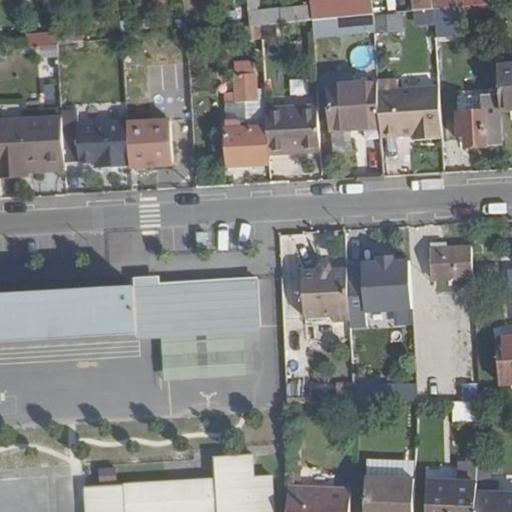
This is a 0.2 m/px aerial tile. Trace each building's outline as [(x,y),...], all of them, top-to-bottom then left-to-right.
[(51,0),(39,0),(42,19),(54,18),(51,0)] [(65,0),(51,0),(54,18),(55,27),(69,25),(65,0)] [(248,0),(249,4),(252,27),(262,26),(313,21),(311,5),(260,9),(259,0),(248,0)] [(310,0),(311,5),(313,21),(373,14),(370,0),(310,0)] [(411,0),(412,10),(434,8),(433,0),(411,0)] [(493,0),(433,0),(434,8),(436,8),(494,3),(493,0)] [(494,3),(436,8),(437,39),(460,37),(459,19),(495,16),(494,3)] [(249,4),(236,5),(238,28),(252,27),(249,4)] [(373,14),(313,21),(314,37),(374,32),(373,14)] [(238,28),(240,42),(263,40),(262,26),(252,27),(238,28)] [(103,41),(104,54),(123,52),(122,39),(103,41)] [(58,46),(21,49),(22,55),(37,54),(37,60),(59,57),(58,50),(58,46)] [(228,128),(230,168),(271,166),(270,156),(267,110),(266,100),(259,101),(257,76),(254,76),(253,62),(237,63),(238,77),(235,77),(236,104),(227,105),(229,128),(228,128)] [(511,66),(498,67),(500,97),(501,111),(511,110),(511,66)] [(400,78),(377,80),(377,83),(381,129),(381,138),(413,136),(414,141),(441,140),(441,138),(444,138),(440,86),(400,88),(400,78)] [(329,86),(332,132),(381,129),(377,83),(329,86)] [(477,93),(457,93),(457,108),(478,107),(477,93)] [(466,136),(467,147),(503,146),(501,111),(500,97),(482,98),(483,113),(459,115),(460,136),(466,136)] [(317,108),(267,110),(270,156),(289,155),(289,151),(319,149),(317,108)] [(0,121),(0,176),(25,176),(25,166),(65,163),(63,133),(62,118),(0,121)] [(170,121),(128,124),(131,169),(173,167),(170,121)] [(431,249),(433,281),(473,278),(472,247),(431,249)] [(412,311),(410,261),(394,261),(394,258),(377,258),(378,262),(363,263),(364,267),(347,267),(347,269),(350,322),(350,329),(366,328),(365,313),(412,311)] [(350,322),(347,269),(332,270),(329,265),(319,266),(317,272),(301,272),(304,319),(335,318),(335,323),(350,322)] [(262,334),(259,278),(135,285),(135,289),(0,297),(0,343),(139,336),(139,342),(162,341),(164,357),(165,357),(167,383),(246,378),(244,335),(262,334)] [(475,311),(474,291),(458,292),(459,312),(475,311)] [(459,312),(460,333),(476,332),(475,311),(459,312)] [(511,339),(498,341),(502,386),(511,385),(511,339)] [(353,388),(353,383),(336,384),(337,405),(354,405),(353,388)] [(390,386),(353,388),(354,405),(391,405),(390,386)] [(467,403),(478,403),(477,392),(450,392),(450,404),(467,403)] [(463,412),(463,427),(479,427),(480,403),(478,403),(467,403),(467,412),(463,412)] [(296,442),(288,442),(287,446),(287,454),(296,454),(296,442)] [(86,488),(87,511),(272,511),(269,468),(254,469),(253,456),(214,459),(215,480),(86,488)] [(478,459),(477,484),(476,511),(511,511),(511,495),(490,495),(491,460),(478,459)] [(413,511),(415,480),(367,479),(365,511),(413,511)] [(430,483),(428,511),(476,511),(477,484),(430,483)] [(348,511),(349,491),(286,487),(285,511),(348,511)]
